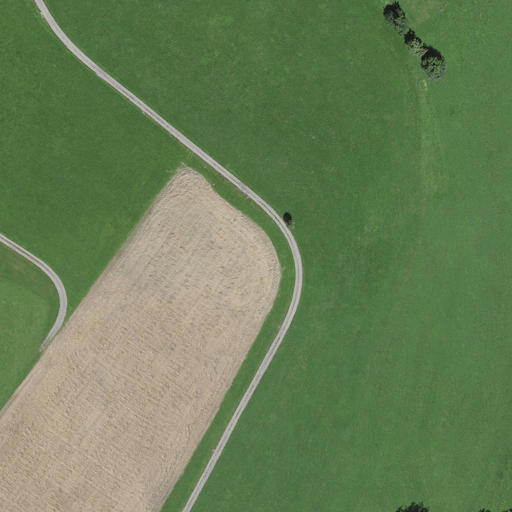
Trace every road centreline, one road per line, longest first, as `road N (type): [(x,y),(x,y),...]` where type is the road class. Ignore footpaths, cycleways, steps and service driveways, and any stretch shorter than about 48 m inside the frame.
road 1 (track): [(181,511),(287,324),(306,264),(264,200),(165,121),(83,70),(38,0)]
road 2 (track): [(40,348),(64,321),(63,291),(54,269),(0,238)]
